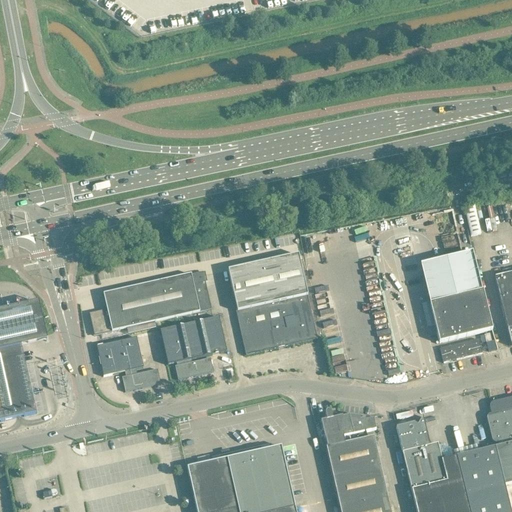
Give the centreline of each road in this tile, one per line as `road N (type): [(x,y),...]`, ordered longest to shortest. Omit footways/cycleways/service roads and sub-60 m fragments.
road 1 (primary): [(48,226),(511,125)]
road 2 (unclassified): [(90,429),(286,385),(398,397),(511,370)]
road 3 (unclassified): [(267,148),(168,150),(91,136),(41,104),(18,56)]
road 4 (unknown): [(58,306),(212,273),(246,394)]
road 5 (primary): [(511,102),(267,148)]
road 6 (primary): [(267,148),(33,200)]
road 7 (unknown): [(196,405),(202,424),(213,429),(275,415),(307,418)]
road 8 (unclassified): [(90,429),(58,306)]
